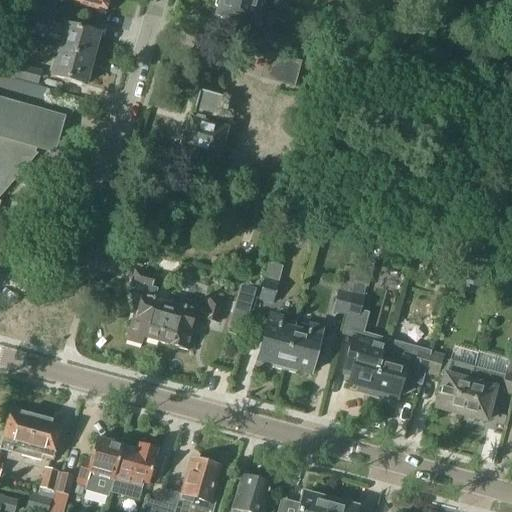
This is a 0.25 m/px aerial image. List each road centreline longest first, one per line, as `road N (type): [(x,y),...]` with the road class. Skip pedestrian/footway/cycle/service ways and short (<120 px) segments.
road 1 (residential): [(511,495),(0,355)]
road 2 (residential): [(0,266),(100,172),(123,133),(159,0)]
